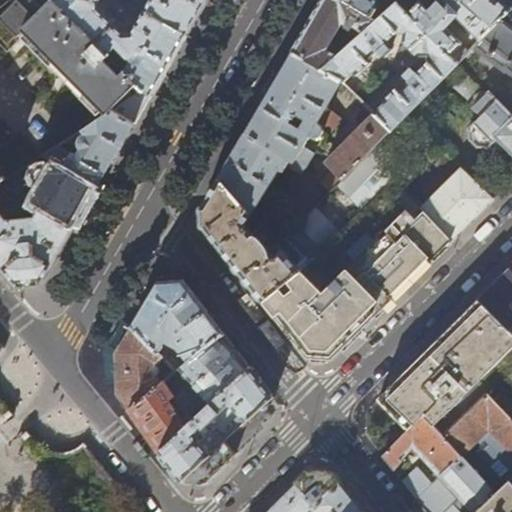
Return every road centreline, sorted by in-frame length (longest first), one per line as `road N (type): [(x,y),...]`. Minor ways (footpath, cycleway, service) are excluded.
road 1 (residential): [(511,223),(319,416)]
road 2 (residential): [(299,390),(151,201)]
road 3 (residential): [(151,201),(267,0)]
road 4 (residential): [(58,369),(151,201)]
road 5 (residential): [(395,511),(319,416)]
